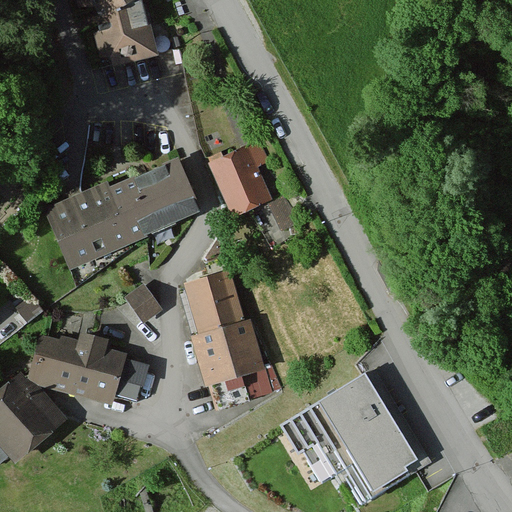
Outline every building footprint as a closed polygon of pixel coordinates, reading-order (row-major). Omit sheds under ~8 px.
[(94,36),(101,71),(156,59),(141,0),(76,0),(80,14),(95,11),(100,35),(94,36)] [(267,165),(257,144),(210,166),(234,219),(270,202),(256,170),(267,165)] [(197,215),(173,162),(110,190),(108,184),(44,213),(71,271),(197,215)] [(244,324),(230,276),(183,289),(197,335),(190,337),(205,389),(213,386),(221,412),(273,397),(251,322),(244,324)] [(160,314),(141,288),(124,301),(143,326),(160,314)] [(58,343),(42,338),(30,384),(113,406),(115,397),(138,404),(148,368),(126,362),(127,357),(106,352),(109,342),(79,334),(76,342),(59,337),(58,343)] [(64,423),(20,373),(0,390),(0,450),(14,466),(64,423)] [(354,511),(416,473),(362,375),(273,430),(310,492),(333,478),(353,511),(354,511)]
